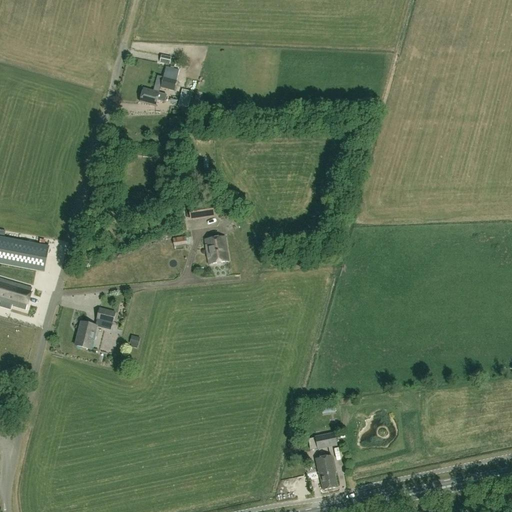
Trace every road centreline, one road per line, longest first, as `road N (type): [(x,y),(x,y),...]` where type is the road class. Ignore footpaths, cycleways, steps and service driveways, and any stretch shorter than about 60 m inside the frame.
road 1 (unclassified): [(9,511),(10,458),(123,32)]
road 2 (primary): [(334,510),(511,473)]
